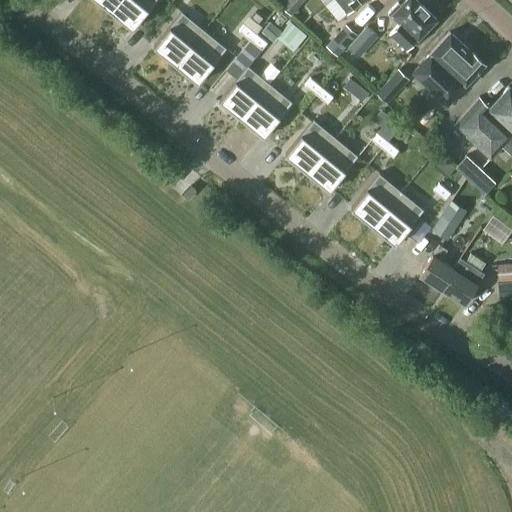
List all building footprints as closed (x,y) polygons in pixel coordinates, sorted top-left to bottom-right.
[(97,0),(110,10),(118,0),(97,0)] [(118,0),(110,10),(132,28),(155,0),(118,0)] [(301,0),(285,0),(281,6),(290,14),(301,0)] [(337,0),(347,12),(359,3),(356,0),(337,0)] [(416,39),(436,18),(416,0),(403,0),(400,4),(397,1),(387,12),(399,23),(389,33),(406,49),(416,39)] [(183,10),(154,46),(176,64),(205,29),(183,10)] [(256,24),(262,17),(255,11),(249,18),(256,24)] [(267,30),(278,39),(286,28),(275,20),(267,30)] [(345,23),(326,44),(337,54),(356,33),(345,23)] [(256,33),(245,24),(240,30),(251,40),(256,33)] [(366,25),(347,46),(358,56),(377,35),(366,25)] [(198,82),(227,47),(205,29),(176,64),(198,82)] [(446,105),(484,63),(449,31),(411,72),(446,105)] [(251,40),(262,49),(268,42),(256,33),(251,40)] [(249,40),(225,69),(236,78),(247,64),(248,65),(248,64),(261,49),(249,40)] [(248,65),(220,100),(242,118),(271,82),(248,64),(248,65)] [(386,102),(408,77),(398,68),(376,92),(386,102)] [(311,77),(305,84),(316,93),(322,86),(311,77)] [(264,136),(293,101),(271,82),(242,118),(264,136)] [(360,85),(353,93),(361,100),(368,91),(360,85)] [(511,155),(511,154),(511,88),(508,85),(489,105),(479,96),(453,124),(490,157),(501,145),(511,155)] [(316,93),(327,102),(333,95),(322,86),(316,93)] [(380,109),(372,119),(381,126),(376,132),(387,140),(399,125),(380,109)] [(314,118),(285,153),(307,171),(336,136),(314,118)] [(375,131),(370,138),(381,147),(387,140),(376,132),(375,131)] [(329,189),(358,154),(336,136),(307,171),(329,189)] [(387,140),(381,147),(392,156),(398,149),(387,140)] [(446,176),(454,167),(436,152),(428,161),(446,176)] [(484,193),(495,181),(466,154),(455,166),(484,193)] [(173,169),(165,179),(172,185),(180,175),(173,169)] [(373,225),(402,190),(380,172),(351,207),(373,225)] [(450,191),(439,182),(434,189),(445,198),(450,191)] [(186,199),(195,190),(188,183),(180,192),(186,199)] [(402,190),(373,225),(395,243),(424,208),(402,190)] [(465,209),(451,199),(432,228),(447,238),(465,209)] [(501,243),(511,229),(492,215),(482,229),(501,243)] [(441,288),(453,269),(451,267),(452,267),(440,259),(446,249),(438,243),(432,253),(431,253),(418,273),(441,288)] [(451,267),(453,269),(441,288),(464,302),(483,272),(458,256),(452,267),(451,267)] [(511,279),(511,262),(496,263),(497,280),(511,279)] [(511,296),(511,281),(497,282),(498,298),(511,296)]
